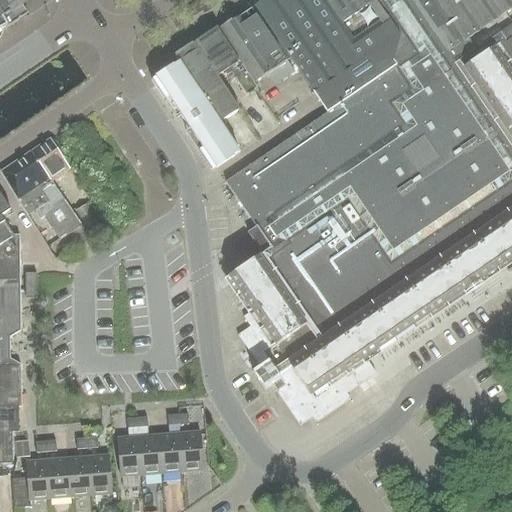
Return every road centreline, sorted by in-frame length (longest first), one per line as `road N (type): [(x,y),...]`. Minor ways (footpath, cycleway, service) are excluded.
road 1 (tertiary): [(267,461),(224,402),(212,370),(192,185),(124,71)]
road 2 (tertiary): [(511,325),(423,383),(397,417),(324,467),(297,474),(267,461)]
road 3 (residential): [(0,152),(124,71)]
